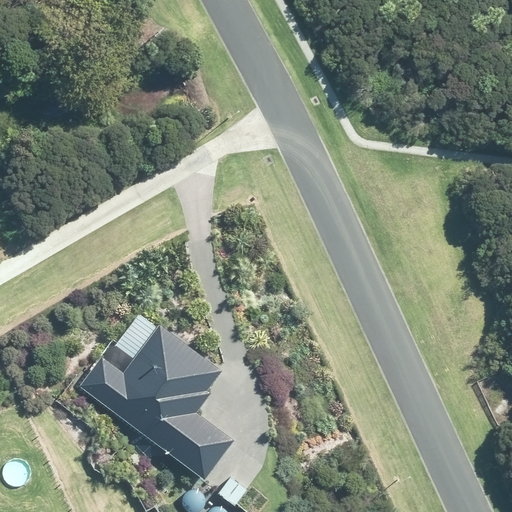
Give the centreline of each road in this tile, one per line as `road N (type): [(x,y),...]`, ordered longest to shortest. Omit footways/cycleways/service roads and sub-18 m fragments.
road 1 (residential): [(283,112),(477,511)]
road 2 (residential): [(0,285),(283,112)]
road 3 (residential): [(224,0),(283,112)]
